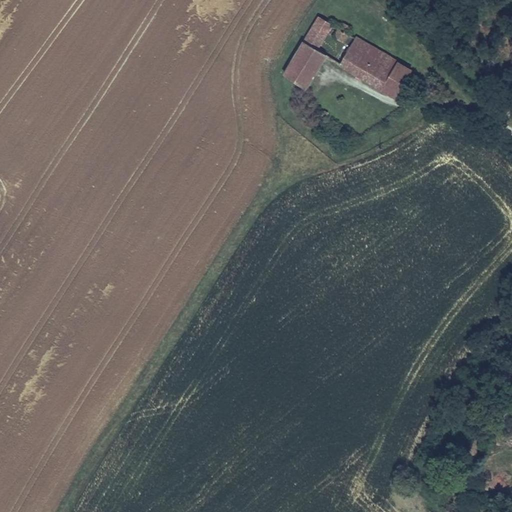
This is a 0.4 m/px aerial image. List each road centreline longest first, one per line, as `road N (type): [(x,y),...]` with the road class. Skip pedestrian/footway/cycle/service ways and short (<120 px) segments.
road 1 (track): [(452,100),(374,152),(313,170),(254,214),(61,511)]
road 2 (residential): [(511,127),(472,104),(398,101),(330,67)]
road 3 (track): [(382,0),(501,118)]
